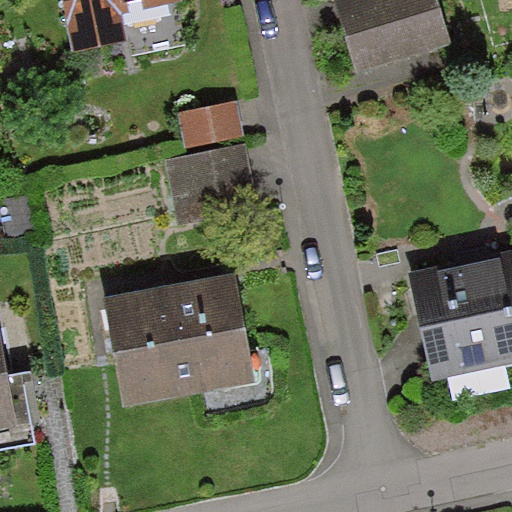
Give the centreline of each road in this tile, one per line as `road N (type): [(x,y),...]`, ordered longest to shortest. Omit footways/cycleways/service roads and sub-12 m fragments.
road 1 (residential): [(273,0),(377,489)]
road 2 (residential): [(377,489),(511,459)]
